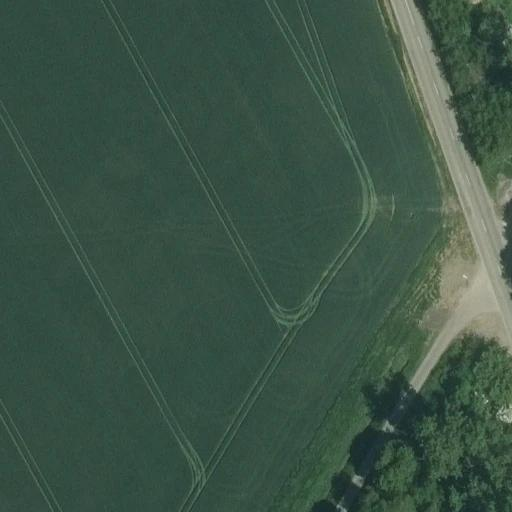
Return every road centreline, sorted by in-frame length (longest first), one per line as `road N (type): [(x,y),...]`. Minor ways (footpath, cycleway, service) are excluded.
road 1 (track): [(291,511),(449,252),(447,220),(473,200)]
road 2 (unclassified): [(340,511),(492,257)]
road 3 (tertiary): [(492,257),(404,0)]
